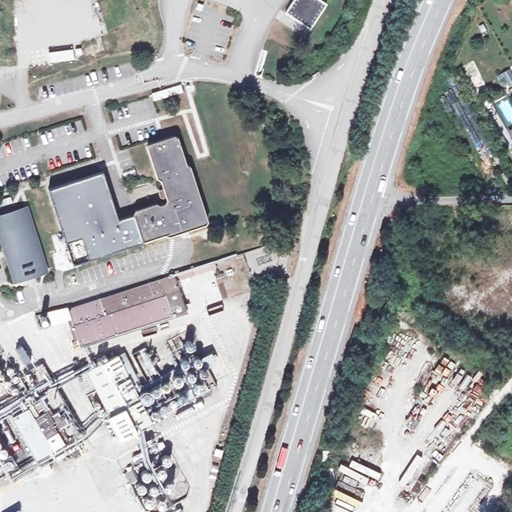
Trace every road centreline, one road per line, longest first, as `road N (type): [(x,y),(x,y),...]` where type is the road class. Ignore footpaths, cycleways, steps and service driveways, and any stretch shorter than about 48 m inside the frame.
road 1 (unclassified): [(380,0),(228,511)]
road 2 (primary): [(369,193),(275,511)]
road 3 (primary): [(438,0),(369,193)]
road 4 (residential): [(369,193),(511,202)]
